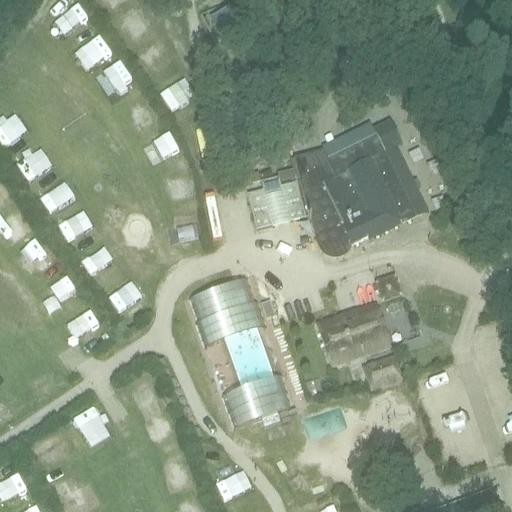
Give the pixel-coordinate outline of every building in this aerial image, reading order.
[(6,0),(0,0),(0,11),(6,18),(15,9),(6,0)] [(210,21),(226,54),(258,38),(242,5),(210,21)] [(66,33),(84,20),(75,8),(57,21),(66,33)] [(281,75),(250,73),(248,103),(280,104),(281,75)] [(351,248),(351,246),(414,215),(384,153),(391,149),(382,132),(326,159),(322,151),(295,158),(315,240),(317,247),(319,252),(322,255),(327,259),(335,261),(342,259),(346,256),(350,251),(351,248)] [(156,153),(160,164),(175,158),(171,147),(156,153)] [(258,174),(251,176),(252,184),(260,183),(258,174)] [(290,222),(304,218),(295,184),(280,188),(280,191),(265,195),(264,192),(249,196),(258,230),(273,226),(275,235),(292,231),(290,222)] [(193,216),(174,219),(178,243),(197,240),(193,216)] [(78,267),(90,284),(108,271),(96,255),(78,267)] [(373,283),(381,306),(404,298),(395,275),(373,283)] [(275,318),(270,303),(260,306),(266,321),(275,318)] [(390,348),(375,306),(317,327),(332,369),(390,348)] [(402,380),(396,364),(393,357),(361,368),(370,396),(403,384),(402,380)] [(140,414),(147,433),(168,425),(161,406),(140,414)] [(85,408),(65,417),(73,436),(93,427),(85,408)] [(64,446),(52,427),(27,443),(39,462),(64,446)] [(157,454),(166,475),(184,468),(176,446),(157,454)] [(0,487),(15,482),(7,461),(0,464),(0,487)] [(212,493),(223,490),(218,473),(206,476),(212,493)] [(56,509),(74,501),(65,481),(46,490),(56,509)] [(171,497),(177,511),(192,511),(200,509),(192,488),(171,497)] [(497,511),(489,491),(433,511),(497,511)] [(35,511),(30,498),(10,505),(12,511),(35,511)] [(318,506),(318,511),(340,511),(339,503),(318,506)]
